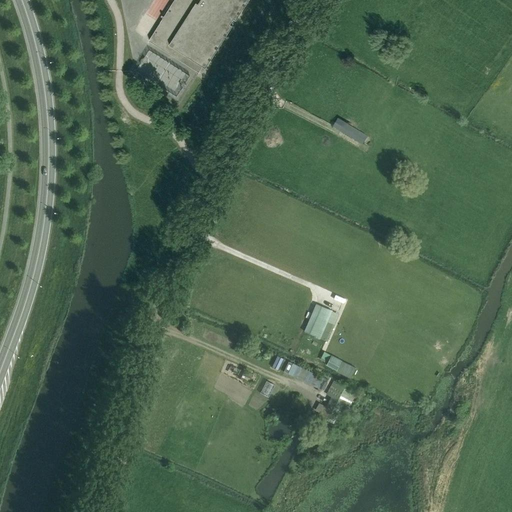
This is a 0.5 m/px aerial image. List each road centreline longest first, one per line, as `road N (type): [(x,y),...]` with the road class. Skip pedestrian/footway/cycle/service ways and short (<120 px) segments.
road 1 (unclassified): [(86,511),(207,181),(251,88),(312,0)]
road 2 (secondary): [(0,380),(33,287),(50,199),(48,94),(24,0)]
road 3 (secondary): [(16,0),(40,94),(43,200),(0,362)]
